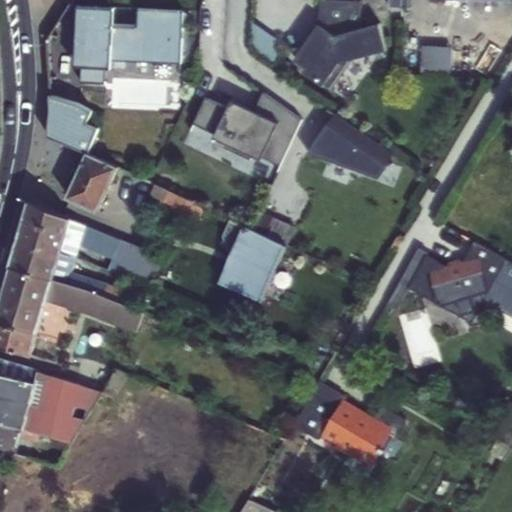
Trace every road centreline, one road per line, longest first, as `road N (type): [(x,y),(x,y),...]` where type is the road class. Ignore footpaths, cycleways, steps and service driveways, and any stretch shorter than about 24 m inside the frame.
road 1 (tertiary): [(6,195),(27,112),(21,0)]
road 2 (tertiary): [(0,10),(6,195)]
